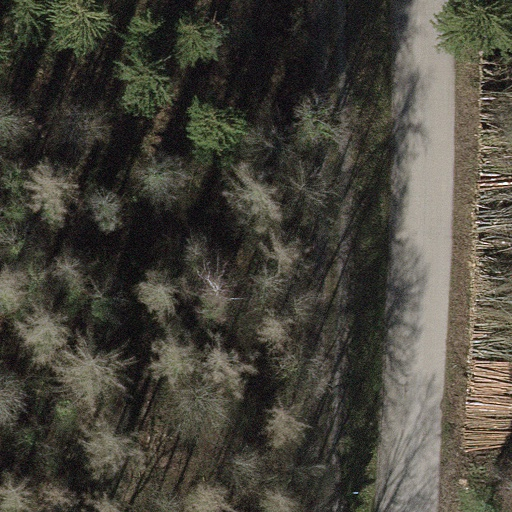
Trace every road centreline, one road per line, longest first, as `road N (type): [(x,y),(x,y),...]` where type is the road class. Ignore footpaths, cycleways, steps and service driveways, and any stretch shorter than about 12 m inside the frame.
road 1 (unclassified): [(412,0),(419,304),(406,511)]
road 2 (track): [(329,511),(328,0)]
